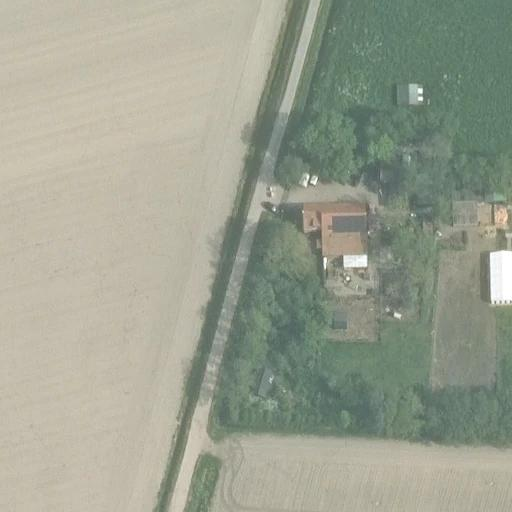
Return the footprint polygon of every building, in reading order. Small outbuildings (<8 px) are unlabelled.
[(418,106),(418,88),(397,88),(397,106),(397,108),(418,108),(418,106)] [(389,185),(389,210),(408,210),(407,185),(409,185),(408,166),(380,167),(381,185),(389,185)] [(420,210),(420,208),(441,207),(440,186),(433,186),(433,175),(416,175),(416,210),(420,210)] [(476,187),(451,187),(453,226),(478,226),(476,187)] [(366,209),(303,210),(303,234),(323,234),(323,259),(343,258),(343,270),(366,270),(366,258),(367,258),(366,209)] [(423,224),(423,233),(432,233),(432,224),(423,224)] [(259,371),(252,397),(265,401),(272,375),(259,371)]
